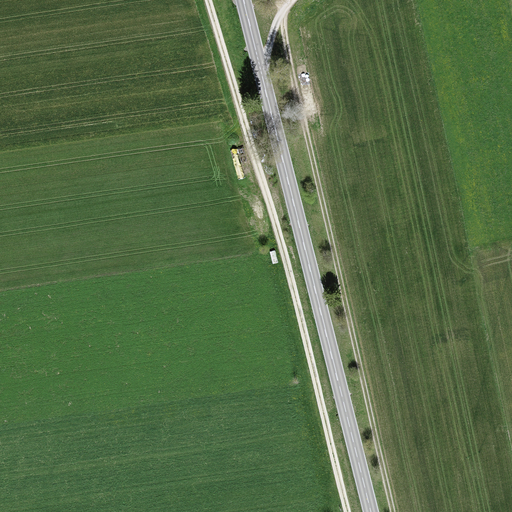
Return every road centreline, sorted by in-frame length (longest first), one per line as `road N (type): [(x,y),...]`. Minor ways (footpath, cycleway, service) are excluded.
road 1 (track): [(208,0),(286,254),(347,511)]
road 2 (secondary): [(243,0),(370,511)]
road 3 (track): [(281,11),(391,511)]
